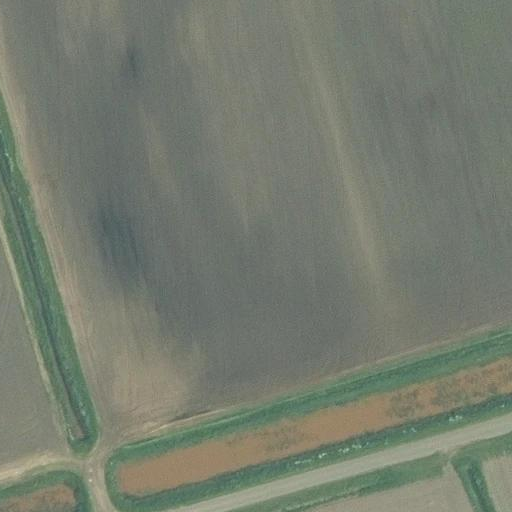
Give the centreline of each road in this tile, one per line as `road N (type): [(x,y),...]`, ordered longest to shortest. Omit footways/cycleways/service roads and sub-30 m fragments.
road 1 (track): [(0,487),(511,335)]
road 2 (unclassified): [(196,511),(511,423)]
